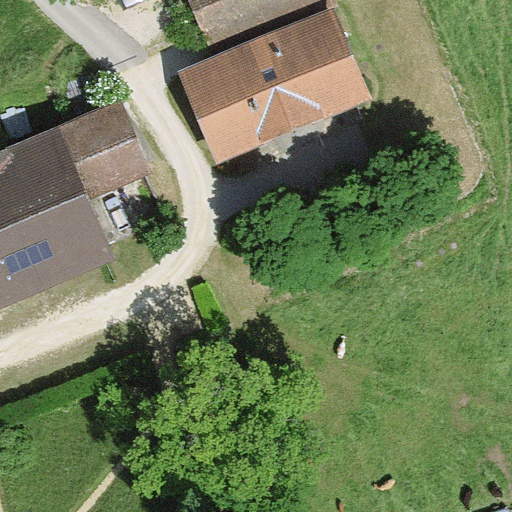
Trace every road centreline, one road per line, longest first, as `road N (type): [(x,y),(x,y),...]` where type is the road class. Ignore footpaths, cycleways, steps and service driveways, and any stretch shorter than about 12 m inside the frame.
road 1 (track): [(191,162),(203,198),(196,247),(145,291),(0,355)]
road 2 (residential): [(53,0),(115,63),(191,162)]
